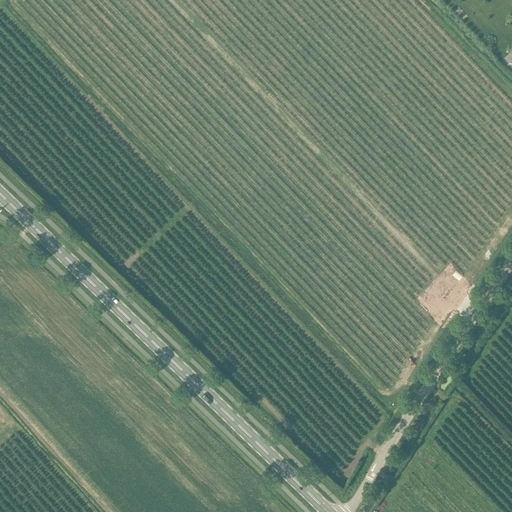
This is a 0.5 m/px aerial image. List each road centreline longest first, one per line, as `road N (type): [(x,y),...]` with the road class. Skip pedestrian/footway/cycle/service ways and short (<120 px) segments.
road 1 (primary): [(326,511),(0,196)]
road 2 (unclassified): [(348,511),(511,258)]
